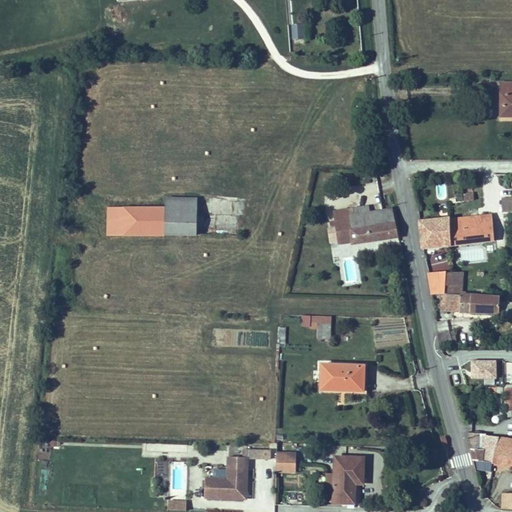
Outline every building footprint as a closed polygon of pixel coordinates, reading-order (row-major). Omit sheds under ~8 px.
[(502,115),(511,115),(511,81),(502,82),(502,115)] [(444,185),(437,186),(438,198),(445,197),(444,185)] [(475,193),(465,195),(467,202),(476,200),(475,193)] [(167,196),(167,207),(166,236),(199,236),(199,196),(167,196)] [(511,198),(502,198),(502,211),(511,210),(511,198)] [(108,206),(107,235),(166,236),(167,207),(108,206)] [(340,242),(353,240),(354,243),(396,235),(399,235),(394,208),(391,208),(357,214),(356,208),(348,209),(335,211),(337,220),(330,221),(331,227),(337,226),(340,242)] [(489,215),(444,218),(448,243),(492,240),(489,215)] [(444,218),(444,216),(418,218),(423,244),(448,243),(444,218)] [(448,248),(429,250),(431,271),(445,269),(444,260),(450,259),(448,248)] [(455,294),(452,274),(433,273),(436,294),(455,294)] [(465,275),(452,274),(455,294),(464,294),(465,275)] [(496,315),(501,302),(500,296),(465,294),(464,294),(436,294),(433,294),(436,309),(496,315)] [(328,339),(328,316),(316,316),(316,329),(316,339),(328,339)] [(448,321),(437,322),(438,330),(448,330),(448,321)] [(441,334),(444,346),(452,345),(452,333),(441,334)] [(497,362),(473,361),(473,376),(497,376),(497,362)] [(322,393),(365,393),(365,365),(322,365),(322,393)] [(462,370),(450,373),(453,386),(465,384),(462,370)] [(505,411),(511,410),(511,388),(503,389),(505,411)] [(494,461),(497,437),(491,436),(490,433),(470,432),(478,460),(494,461)] [(511,435),(511,436),(498,435),(497,437),(494,461),(511,462),(511,435)] [(274,452),(246,451),(246,459),(250,459),(250,460),(274,461),(274,452)] [(280,455),(279,473),(297,473),(298,456),(280,455)] [(250,460),(250,459),(246,459),(231,458),(230,481),(208,480),(207,499),(249,500),(250,460)] [(356,483),(364,483),(364,459),(336,459),(335,502),(355,503),(356,483)] [(503,505),(511,504),(511,488),(508,489),(508,490),(503,490),(503,505)] [(184,510),(184,501),(166,500),(166,509),(184,510)]
